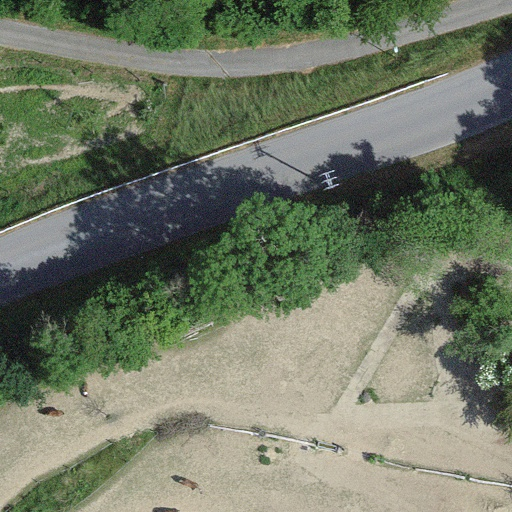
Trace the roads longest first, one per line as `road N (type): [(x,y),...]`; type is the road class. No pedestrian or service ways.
road 1 (tertiary): [(511,85),(0,269)]
road 2 (unclassified): [(0,30),(225,64),(511,3)]
